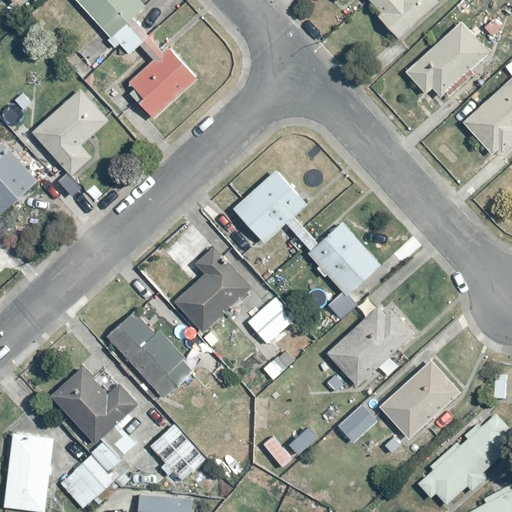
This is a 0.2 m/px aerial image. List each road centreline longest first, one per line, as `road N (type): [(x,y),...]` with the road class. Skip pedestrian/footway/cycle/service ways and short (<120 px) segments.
road 1 (residential): [(297,66),(0,343)]
road 2 (residential): [(297,66),(511,301)]
